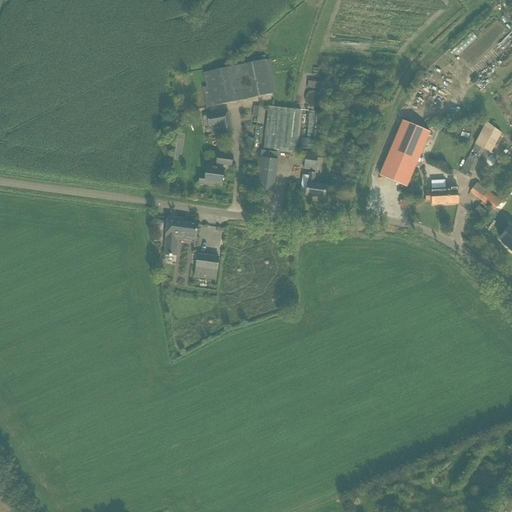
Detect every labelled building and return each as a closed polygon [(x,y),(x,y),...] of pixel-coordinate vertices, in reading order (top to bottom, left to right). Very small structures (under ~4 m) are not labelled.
[(259,61),(203,73),(207,91),(203,92),(206,107),(210,106),(211,107),(274,93),(267,59),(266,60),(265,56),(258,58),(259,61)] [(324,83),(309,81),(308,89),(323,90),(324,83)] [(263,124),(265,107),(253,106),(252,116),(257,117),(257,123),(263,124)] [(268,107),(264,149),(295,152),(300,110),(268,107)] [(228,111),(206,115),(206,116),(203,116),(204,127),(208,126),(208,127),(221,125),(223,137),(232,135),(228,111)] [(379,176),(407,187),(430,132),(402,121),(379,176)] [(486,121),(460,173),(466,176),(469,171),(472,172),(484,149),(491,153),(501,133),(486,121)] [(182,126),(173,122),(169,129),(178,134),(182,126)] [(302,148),(313,149),(314,139),(302,139),(302,148)] [(273,191),(278,160),(277,160),(278,152),(261,150),(260,157),(258,157),(254,189),(273,191)] [(306,151),(304,170),(315,171),(318,153),(306,151)] [(207,167),(206,175),(200,174),(199,184),(214,186),(214,183),(222,184),(224,165),(230,166),(231,157),(217,155),(216,168),(207,167)] [(306,196),(324,198),(326,185),(313,183),(314,174),(309,173),(306,196)] [(477,184),(470,192),(494,210),(501,202),(477,184)] [(446,188),(446,190),(425,191),(425,200),(431,200),(432,205),(458,204),(458,187),(446,188)] [(175,246),(176,244),(194,246),(195,240),(197,225),(183,223),(183,220),(168,218),(165,235),(165,246),(175,246)] [(500,238),(499,239),(500,240),(500,239),(501,240),(506,245),(506,246),(511,251),(511,228),(511,227),(510,228),(500,238)] [(198,255),(196,268),(194,277),(216,280),(218,258),(198,255)] [(175,273),(165,275),(170,295),(180,292),(175,273)]
